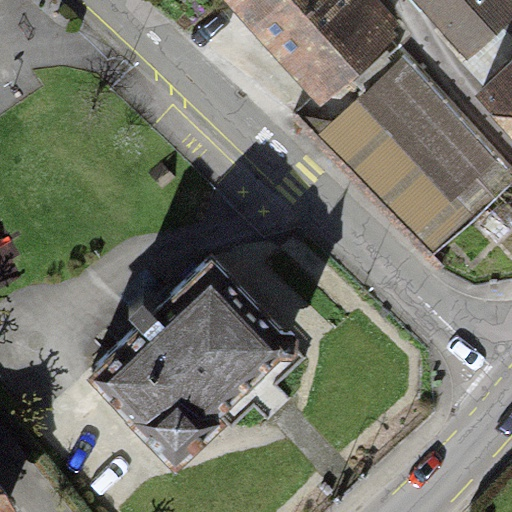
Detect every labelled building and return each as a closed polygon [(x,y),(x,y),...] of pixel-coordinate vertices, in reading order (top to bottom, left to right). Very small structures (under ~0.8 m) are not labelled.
[(225,0),(321,105),(405,29),(379,0),(225,0)] [(511,0),(410,0),(465,61),(511,19),(511,0)] [(511,170),(404,55),(320,134),(434,256),(511,183),(511,170)] [(511,137),(511,59),(473,95),(511,137)] [(212,263),(87,379),(176,474),(228,426),(217,414),(290,346),(212,263)] [(0,511),(10,511),(0,499),(0,511)]
